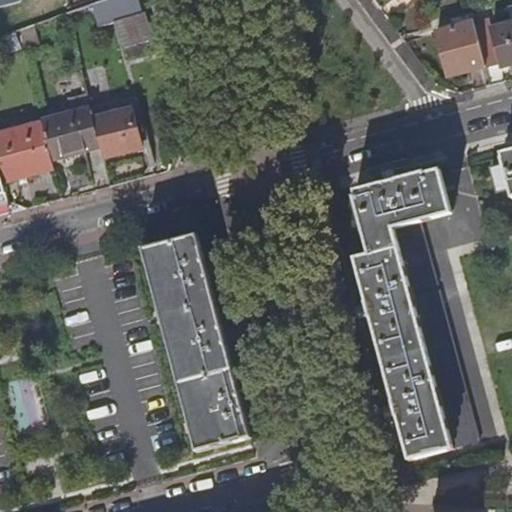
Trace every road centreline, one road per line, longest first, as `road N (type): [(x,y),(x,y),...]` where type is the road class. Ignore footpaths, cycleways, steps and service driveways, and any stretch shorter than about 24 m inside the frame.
road 1 (residential): [(325,464),(263,173)]
road 2 (residential): [(0,243),(263,173)]
road 3 (residential): [(263,173),(439,126)]
road 4 (residential): [(325,464),(152,511)]
road 5 (residential): [(263,173),(223,0)]
road 6 (residential): [(439,126),(344,0)]
